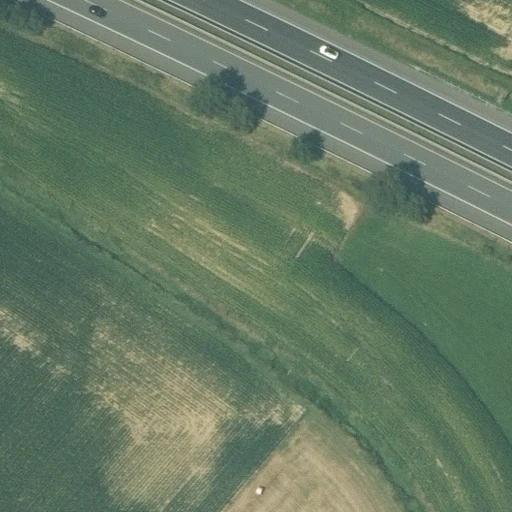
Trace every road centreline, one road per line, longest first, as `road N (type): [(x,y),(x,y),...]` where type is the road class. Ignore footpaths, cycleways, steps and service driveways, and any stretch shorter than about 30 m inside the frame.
road 1 (motorway): [(68,0),(511,215)]
road 2 (motorway): [(511,136),(228,0)]
